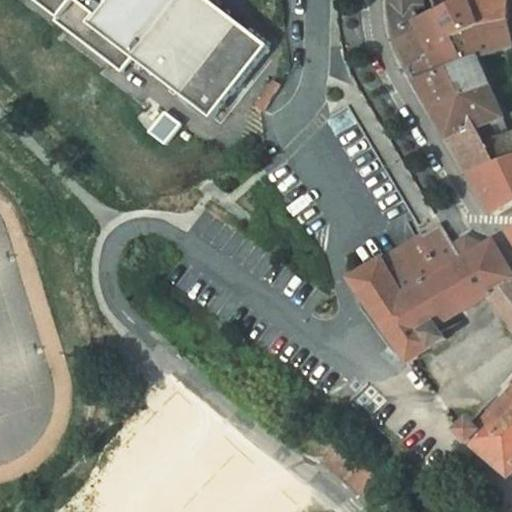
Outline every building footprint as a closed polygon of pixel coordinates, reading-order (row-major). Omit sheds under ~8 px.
[(61,24),(125,73),(136,59),(214,120),(269,48),(205,0),(36,0),(63,20),(61,24)] [(439,13),(455,40),(482,26),(472,0),(464,0),(462,1),(439,13)] [(507,0),(472,0),(482,26),(455,40),(466,63),(478,59),(479,61),(511,48),(511,42),(507,22),(507,0)] [(418,81),(466,63),(455,40),(439,13),(417,24),(416,5),(392,6),(392,15),(393,23),(396,34),(400,45),(410,65),(418,81)] [(479,127),(504,117),(479,61),(478,59),(466,63),(418,81),(444,127),(450,139),(479,127)] [(281,85),(275,81),(258,108),(264,112),(281,85)] [(168,114),(152,135),(169,147),(184,127),(168,114)] [(487,145),(511,136),(511,135),(504,117),(479,127),(487,145)] [(497,164),(487,145),(479,127),(450,139),(471,173),(497,164)] [(511,136),(487,145),(497,164),(511,158),(511,136)] [(497,216),(511,206),(511,158),(497,164),(471,173),(497,216)] [(489,296),(511,323),(511,273),(493,242),(485,247),(465,259),(456,246),(442,225),(418,240),(352,281),(366,300),(411,363),(447,339),(443,333),(463,320),(459,314),(489,296)] [(456,246),(465,259),(485,247),(468,239),(456,246)] [(511,397),(482,431),(473,422),(461,433),(511,476),(511,397)] [(324,460),(360,491),(374,476),(337,445),(324,460)] [(375,500),(386,511),(389,511),(404,499),(391,486),(379,497),(376,500),(375,500)]
